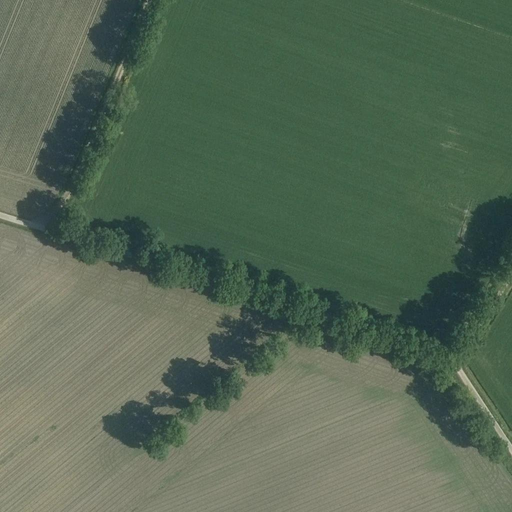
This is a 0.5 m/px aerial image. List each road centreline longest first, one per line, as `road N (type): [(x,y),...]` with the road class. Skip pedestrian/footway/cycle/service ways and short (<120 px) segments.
road 1 (track): [(458,361),(0,218)]
road 2 (track): [(152,0),(69,201),(36,228)]
